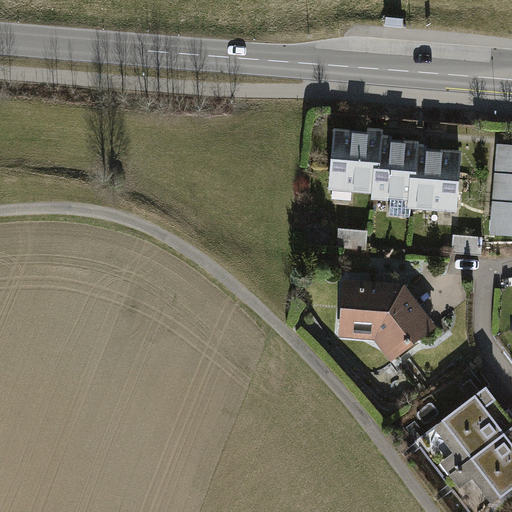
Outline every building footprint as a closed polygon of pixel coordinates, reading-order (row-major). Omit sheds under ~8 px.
[(407,18),(385,18),(385,27),(406,28),(407,18)] [(367,133),(332,130),(328,191),(371,194),(371,201),(390,202),(389,217),(411,219),(412,212),(458,215),(462,152),(426,150),(426,146),(419,145),(419,142),(391,140),(392,137),(381,136),(382,131),(367,130),(367,133)] [(511,146),(497,145),(490,235),(511,236),(511,146)] [(367,231),(338,229),(336,249),(366,251),(367,231)] [(483,238),(453,235),(451,253),(481,256),(483,238)] [(403,286),(343,281),(338,339),(374,341),(390,363),(435,329),(403,286)] [(380,381),(395,402),(408,393),(394,371),(380,381)] [(511,424),(484,389),(432,430),(451,455),(438,465),(459,491),(472,482),(490,506),(511,489),(511,424)]
